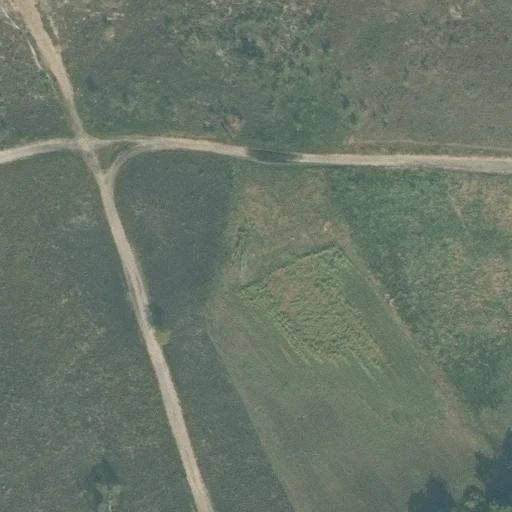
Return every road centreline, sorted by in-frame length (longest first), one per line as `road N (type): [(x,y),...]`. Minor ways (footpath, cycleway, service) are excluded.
road 1 (track): [(198,511),(99,181),(22,0)]
road 2 (track): [(511,163),(87,147),(0,162)]
